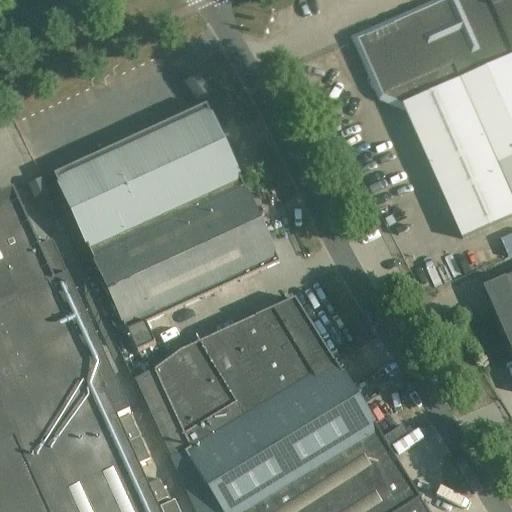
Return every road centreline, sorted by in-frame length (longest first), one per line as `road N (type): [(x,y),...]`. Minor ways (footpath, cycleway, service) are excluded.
road 1 (unclassified): [(504,511),(356,277),(210,0)]
road 2 (unknown): [(439,241),(321,29),(331,10),(354,0)]
road 3 (secondary): [(0,49),(113,0)]
